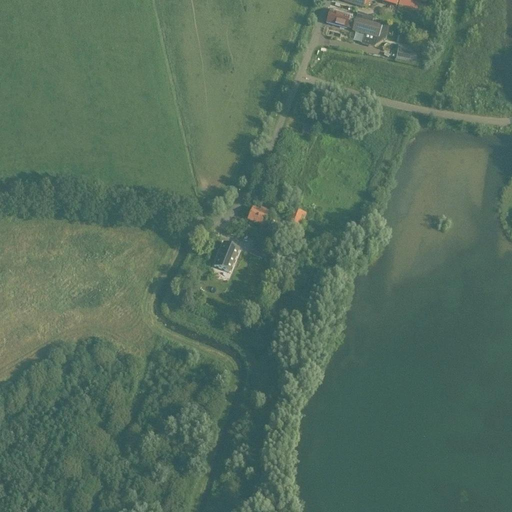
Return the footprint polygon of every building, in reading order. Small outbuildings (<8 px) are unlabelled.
[(399,7),(399,6),(422,14),(424,6),(406,0),(383,0),(383,2),(399,7)] [(346,29),(352,30),(352,32),(385,41),(389,28),(356,19),(355,19),(349,18),(330,12),(327,24),(346,29)] [(420,50),(399,46),(396,62),(417,66),(420,50)] [(304,126),(301,133),(312,138),(315,130),(304,126)] [(263,228),(263,226),(268,228),(273,215),(269,213),(272,207),(261,202),(259,208),(261,209),(260,212),(253,209),(248,221),(263,228)] [(301,229),(306,214),(291,208),(282,230),(299,238),(303,229),(301,229)] [(229,273),(239,250),(223,243),(214,267),(229,273)] [(265,259),(270,249),(255,243),(250,255),(262,260),(263,258),(265,259)]
